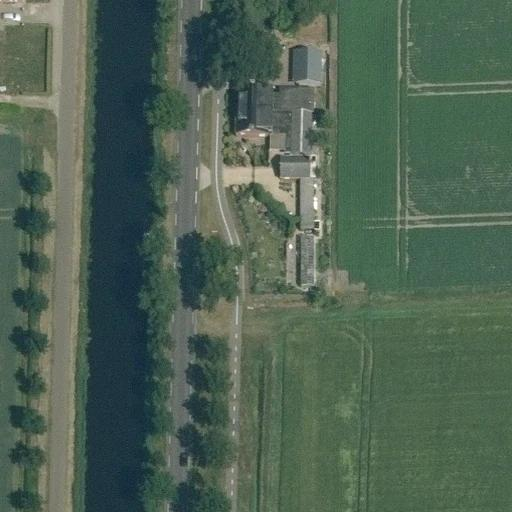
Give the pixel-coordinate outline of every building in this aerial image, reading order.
[(320,87),(321,55),(297,54),(296,87),(320,87)] [(312,115),(314,115),(315,95),(280,94),(279,104),(272,104),(272,93),(237,92),(237,114),(312,115)] [(310,164),(312,119),(312,115),(237,114),(236,139),(271,141),(271,135),(290,136),(290,163),(281,163),(280,183),(295,184),(309,184),(309,164),(310,164)] [(310,234),(309,184),(295,184),(296,234),(310,234)] [(294,285),(308,285),(308,238),(294,238),(294,285)]
